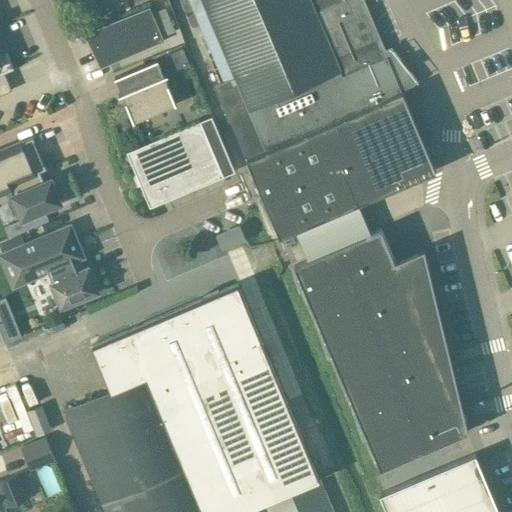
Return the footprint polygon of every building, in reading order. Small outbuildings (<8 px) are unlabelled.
[(188,0),(223,82),(213,86),(228,122),(230,121),(246,160),(402,93),(401,91),(410,85),(418,79),(392,45),(384,49),(363,0),(188,0)] [(136,25),(132,15),(102,28),(106,38),(91,44),(100,65),(160,40),(151,19),(136,25)] [(0,94),(10,90),(7,83),(4,76),(3,73),(13,69),(0,36),(0,94)] [(133,94),(122,99),(132,122),(174,104),(155,59),(124,72),(133,94)] [(402,93),(246,160),(279,236),(423,175),(430,157),(402,93)] [(209,116),(198,120),(125,151),(148,206),(232,171),(209,116)] [(19,214),(21,219),(3,227),(8,239),(20,233),(49,221),(44,209),(60,202),(58,198),(61,197),(55,181),(52,182),(50,178),(43,181),(33,157),(40,154),(32,136),(0,149),(0,193),(8,189),(13,199),(9,201),(16,216),(19,214)] [(3,252),(0,253),(13,284),(48,270),(52,281),(51,282),(52,286),(50,286),(57,303),(59,302),(61,305),(97,290),(96,286),(98,285),(91,269),(89,270),(87,266),(76,271),(72,260),(83,255),(70,224),(25,243),(3,252)] [(245,239),(239,226),(215,236),(221,249),(245,239)] [(381,228),(294,265),(380,468),(468,431),(461,401),(455,403),(381,228)] [(8,239),(0,241),(0,246),(3,252),(25,243),(20,233),(8,239)] [(147,377),(185,470),(202,511),(238,511),(319,478),(239,283),(91,344),(110,391),(147,377)] [(64,411),(103,504),(185,470),(147,377),(110,391),(64,411)] [(48,429),(39,406),(27,411),(36,434),(48,429)] [(55,459),(46,436),(20,446),(30,470),(55,459)] [(498,511),(475,455),(380,495),(386,511),(498,511)] [(202,511),(185,470),(103,504),(106,511),(202,511)] [(23,500),(14,477),(0,482),(0,490),(7,507),(23,500)] [(333,511),(319,478),(238,511),(333,511)] [(0,511),(8,511),(7,507),(0,490),(0,511)]
